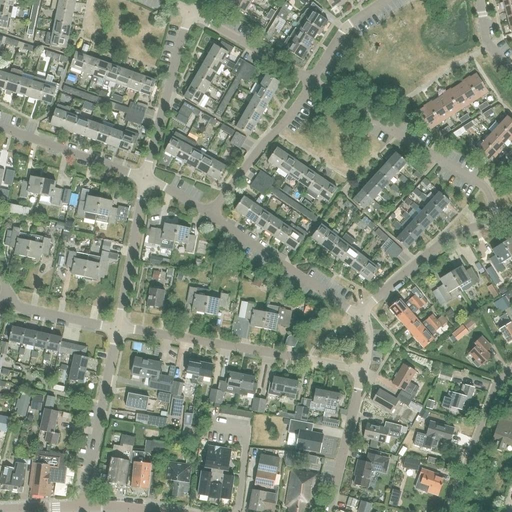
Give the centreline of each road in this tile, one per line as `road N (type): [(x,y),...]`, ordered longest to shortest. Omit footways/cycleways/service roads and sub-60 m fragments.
road 1 (residential): [(362,370),(117,328)]
road 2 (residential): [(361,316),(209,214)]
road 3 (residential): [(82,507),(117,328)]
road 4 (residential): [(144,178),(193,14)]
road 5 (residential): [(209,214),(312,81)]
road 6 (residential): [(361,316),(451,236),(496,221)]
road 7 (residential): [(448,511),(495,385),(511,371)]
road 8 (residential): [(144,178),(0,127)]
road 9 (residential): [(117,328),(144,178)]
road 10 (residential): [(496,221),(480,184),(388,127)]
road 11 (residential): [(328,511),(362,370)]
road 12 (residential): [(312,81),(193,14)]
road 13 (residential): [(388,127),(410,95),(488,45)]
